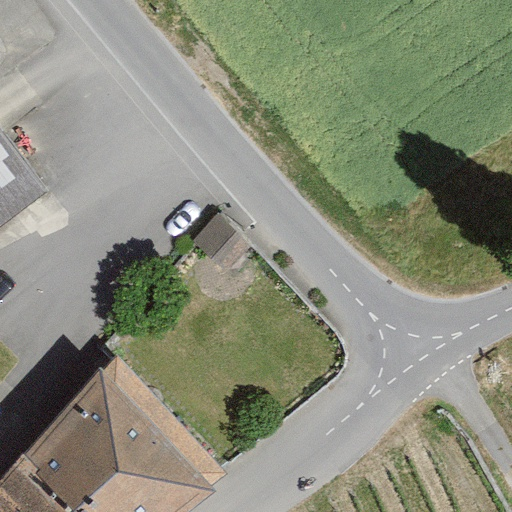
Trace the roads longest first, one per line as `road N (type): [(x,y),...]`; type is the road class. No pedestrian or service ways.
road 1 (residential): [(423,348),(229,166),(88,0)]
road 2 (unclassified): [(225,511),(423,348)]
road 3 (track): [(511,479),(423,348)]
